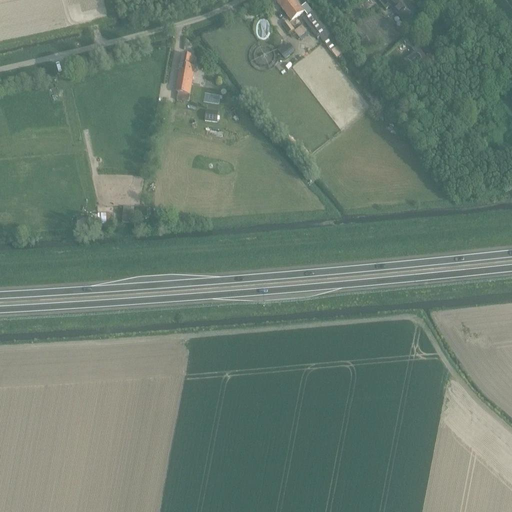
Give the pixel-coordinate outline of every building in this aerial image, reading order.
[(290,0),(279,0),(277,2),(291,21),(304,12),(300,7),(294,0),(292,2),(290,0)] [(405,24),(417,14),(405,0),(396,0),(395,1),(394,0),(377,0),(386,10),(390,6),(405,24)] [(305,4),(300,7),(304,12),(307,16),(303,20),(317,39),(320,36),(327,45),(331,51),(336,48),(338,47),(326,31),(312,13),(305,4)] [(286,21),(281,24),(288,34),(293,30),(286,21)] [(308,35),(301,26),(293,32),(300,41),(308,35)] [(407,60),(413,68),(418,76),(431,67),(425,58),(426,58),(419,49),(421,48),(417,43),(409,48),(414,56),(407,60)] [(284,45),(277,51),(285,60),(291,54),(285,47),(284,45)] [(189,95),(194,67),(191,66),(192,57),(182,55),(180,66),(179,65),(178,70),(179,70),(175,93),(178,93),(176,100),(188,102),(189,95)] [(205,115),(204,121),(216,123),(218,112),(214,112),(213,116),(205,115)] [(131,223),(132,206),(124,206),(123,223),(131,223)] [(97,215),(97,225),(114,224),(114,214),(97,215)]
